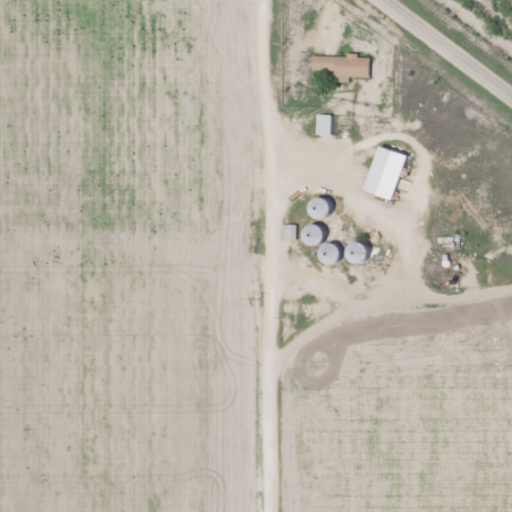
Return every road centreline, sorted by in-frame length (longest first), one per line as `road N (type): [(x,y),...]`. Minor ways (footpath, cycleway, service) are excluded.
road 1 (residential): [(274,0),(284,511)]
road 2 (secondary): [(511,89),(392,0)]
